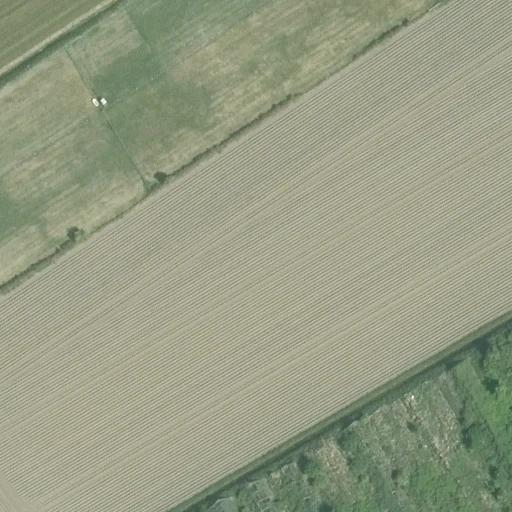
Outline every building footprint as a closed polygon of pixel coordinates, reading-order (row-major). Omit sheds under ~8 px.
[(511,499),(511,439),(467,361),(441,376),(511,499)] [(509,511),(432,381),(406,396),(473,511),(509,511)] [(427,511),(463,511),(398,401),(372,416),(427,511)] [(417,511),(364,421),(338,436),(382,511),(417,511)] [(371,511),(330,441),(305,455),(337,511),(371,511)] [(326,511),(296,460),(271,475),(292,511),(326,511)] [(247,511),(281,511),(263,480),(237,495),(247,511)] [(238,511),(231,499),(208,511),(238,511)]
